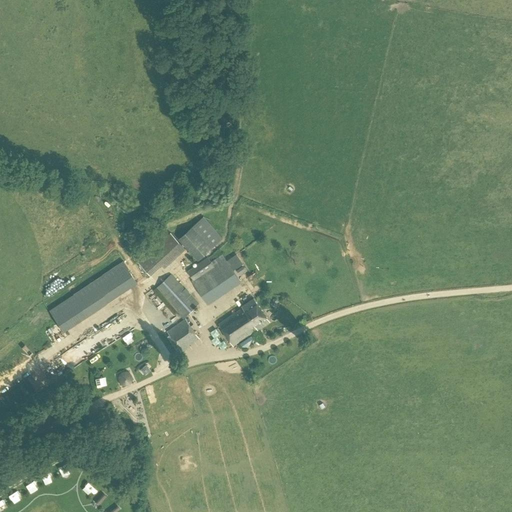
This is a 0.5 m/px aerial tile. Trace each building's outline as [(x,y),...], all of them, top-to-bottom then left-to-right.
[(197,260),(222,238),(203,217),(179,239),(197,260)] [(74,231),(78,228),(71,218),(67,220),(74,231)] [(71,239),(72,247),(83,245),(82,237),(71,239)] [(224,259),(221,255),(215,259),(213,256),(209,259),(208,257),(187,271),(194,280),(192,281),(208,305),(241,283),(225,259),(224,259)] [(148,267),(153,273),(165,265),(161,258),(148,267)] [(126,263),(52,312),(65,331),(139,282),(126,263)] [(183,318),(198,304),(171,274),(156,289),(183,318)] [(258,330),(270,322),(254,298),(242,306),(243,307),(219,324),(234,346),(258,329),(258,330)] [(168,307),(160,317),(168,324),(176,314),(168,307)] [(181,351),(199,339),(185,318),(167,331),(181,351)] [(54,333),(52,335),(48,332),(36,344),(39,347),(34,351),(40,357),(59,339),(54,333)] [(133,382),(133,379),(133,375),(131,373),(128,371),(126,370),(124,370),(121,371),(118,373),(116,376),(116,379),(117,383),(118,385),(121,387),(124,388),(125,388),(128,387),(131,385),(133,382)] [(69,463),(80,458),(78,452),(66,457),(69,463)] [(84,462),(91,470),(97,465),(90,457),(84,462)] [(90,479),(82,479),(81,488),(90,489),(90,479)] [(102,492),(95,500),(100,504),(107,497),(102,492)]
